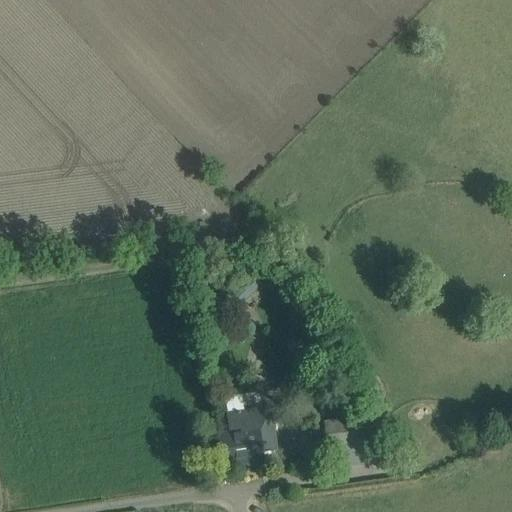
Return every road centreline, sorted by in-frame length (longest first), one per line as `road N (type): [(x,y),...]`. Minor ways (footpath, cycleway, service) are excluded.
road 1 (unclassified): [(0,281),(183,257)]
road 2 (unclassified): [(85,511),(234,490)]
